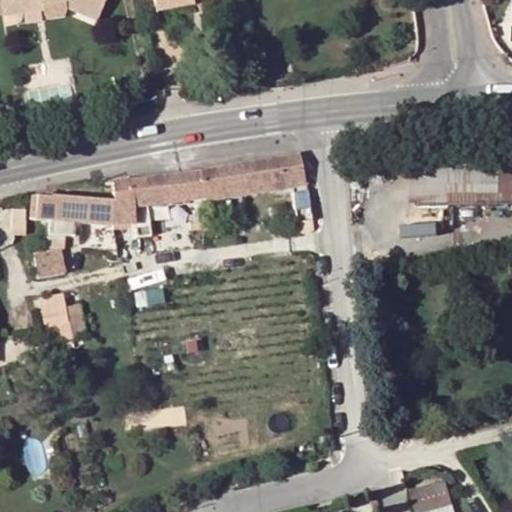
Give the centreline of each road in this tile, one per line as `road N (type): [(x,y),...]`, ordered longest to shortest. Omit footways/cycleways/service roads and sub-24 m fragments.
road 1 (residential): [(315,113),(342,186),(368,456)]
road 2 (secondary): [(0,173),(315,113)]
road 3 (residential): [(368,456),(511,422)]
road 4 (residential): [(368,456),(240,511)]
